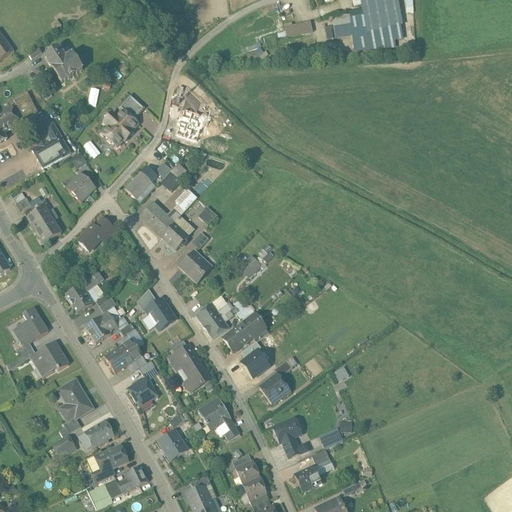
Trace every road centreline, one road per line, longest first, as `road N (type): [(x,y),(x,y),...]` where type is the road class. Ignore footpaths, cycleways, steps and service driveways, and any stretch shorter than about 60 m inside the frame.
road 1 (residential): [(29,269),(109,199),(220,359),(292,511)]
road 2 (tertiary): [(175,511),(39,283)]
